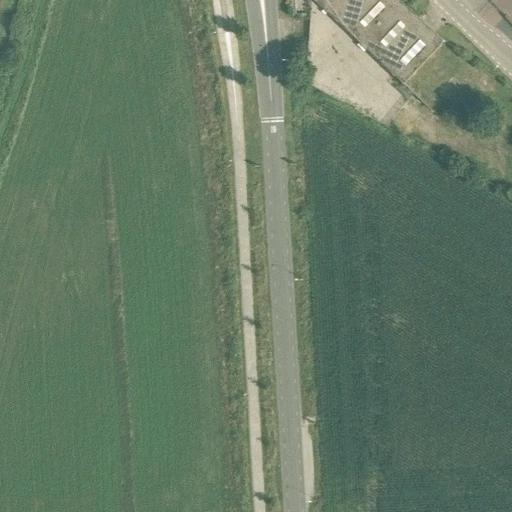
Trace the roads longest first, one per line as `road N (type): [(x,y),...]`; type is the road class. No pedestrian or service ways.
road 1 (tertiary): [(295,511),(267,48)]
road 2 (track): [(0,151),(44,0)]
